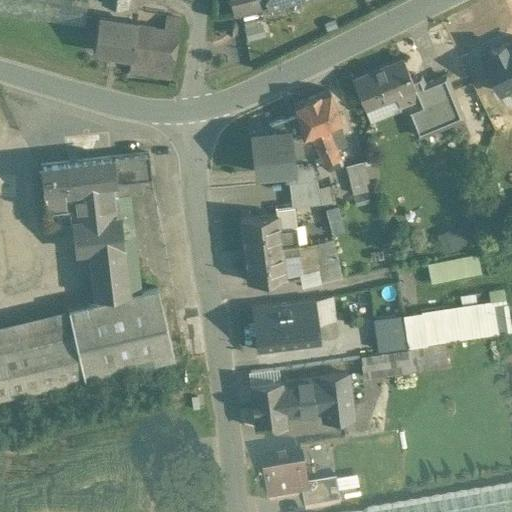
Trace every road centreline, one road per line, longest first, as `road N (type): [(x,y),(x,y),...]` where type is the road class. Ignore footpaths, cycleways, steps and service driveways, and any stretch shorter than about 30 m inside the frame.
road 1 (unclassified): [(190,110),(236,511)]
road 2 (tertiary): [(190,110),(249,92),(439,0)]
road 3 (tertiary): [(0,70),(132,107),(190,110)]
